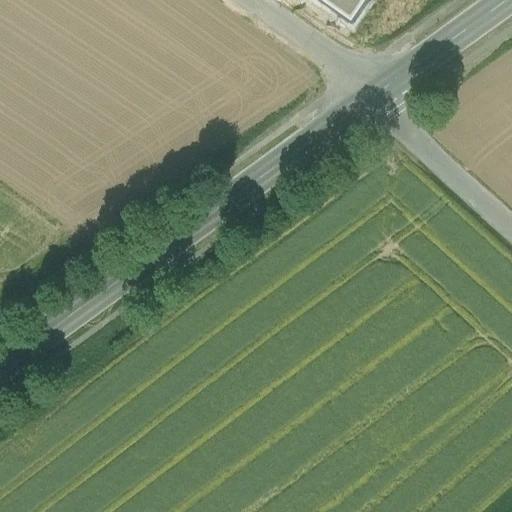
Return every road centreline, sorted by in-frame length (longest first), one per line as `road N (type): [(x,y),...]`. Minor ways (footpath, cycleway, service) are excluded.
road 1 (secondary): [(366,100),(0,367)]
road 2 (unclassified): [(366,100),(511,229)]
road 3 (secondary): [(505,0),(366,100)]
road 4 (track): [(236,0),(366,100)]
